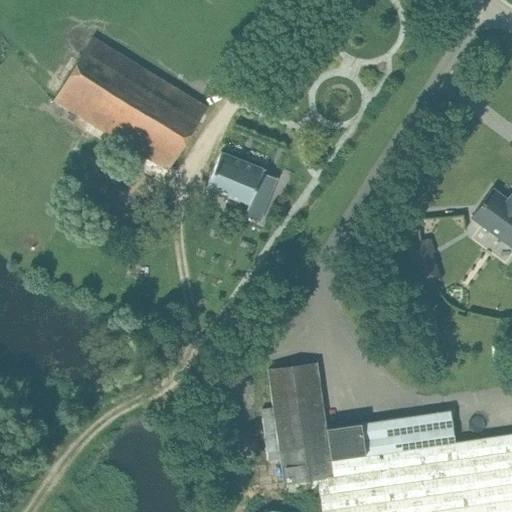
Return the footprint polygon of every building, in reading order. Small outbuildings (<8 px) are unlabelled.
[(168,171),(207,107),(92,37),(53,100),(168,171)] [(260,222),(277,179),(263,173),(264,170),(221,152),(207,189),(249,206),(245,216),(260,222)] [(506,200),(491,189),(470,218),(511,248),(511,195),(511,194),(506,200)] [(447,219),(424,226),(436,268),(460,261),(447,219)] [(450,410),(325,428),(316,363),(296,366),(268,370),(273,407),(263,408),(269,460),(280,458),(284,483),(317,478),(332,476),(330,460),(454,442),(450,410)] [(489,417),(485,396),(472,398),(476,419),(489,417)] [(332,476),(317,478),(322,511),(511,511),(511,433),(454,442),(330,460),(332,476)]
